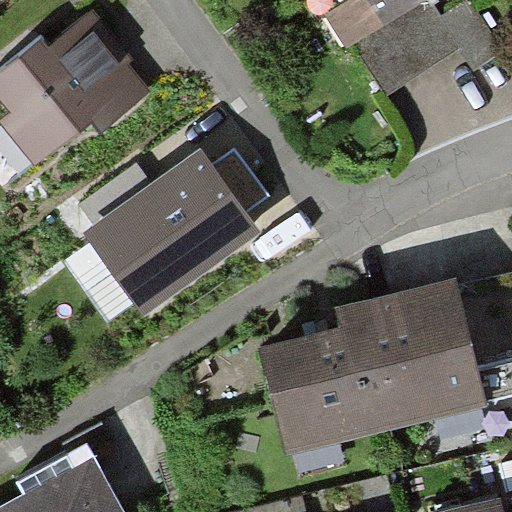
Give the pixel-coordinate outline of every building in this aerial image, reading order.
[(436,0),(340,0),(328,8),(384,98),(466,47),(436,0)] [(0,135),(28,174),(135,95),(103,53),(76,16),(0,71),(0,135)] [(173,299),(266,235),(223,174),(203,145),(111,209),(173,299)] [(511,279),(473,284),(486,401),(511,398),(511,279)] [(276,457),(475,415),(447,287),(346,309),(322,314),(327,337),(253,353),(276,457)] [(123,511),(92,455),(0,507),(0,511),(123,511)] [(495,511),(494,502),(452,511),(495,511)]
